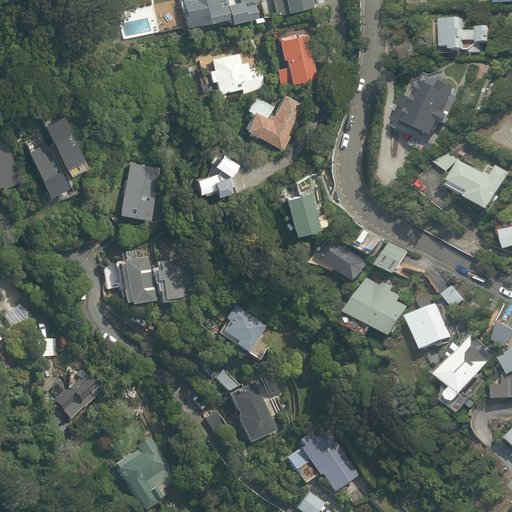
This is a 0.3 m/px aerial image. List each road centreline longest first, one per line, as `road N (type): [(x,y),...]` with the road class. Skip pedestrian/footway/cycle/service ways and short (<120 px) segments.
road 1 (residential): [(376,0),(349,170),(353,189),(364,206),(511,291)]
road 2 (residential): [(0,229),(87,255),(97,314),(198,402)]
